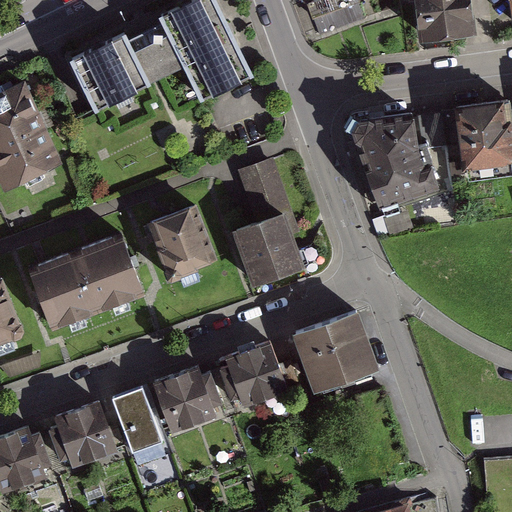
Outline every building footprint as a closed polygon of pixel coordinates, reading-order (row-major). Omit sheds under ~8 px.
[(191,0),(145,24),(148,30),(165,64),(188,109),(252,77),(213,0),(191,0)] [(300,0),(319,42),(368,20),(359,0),(300,0)] [(477,31),(472,0),(415,0),(422,40),(477,31)] [(119,34),(70,58),(99,115),(146,92),(139,77),(165,64),(148,30),(123,43),(119,34)] [(19,79),(0,88),(0,180),(5,190),(62,161),(19,79)] [(511,159),(511,112),(510,100),(453,110),(462,168),(511,159)] [(423,148),(417,112),(368,118),(359,116),(350,120),(345,126),(344,135),(347,139),(351,144),(381,217),(440,195),(423,148)] [(295,219),(273,157),(241,169),(260,220),(282,212),(286,222),(295,219)] [(217,263),(195,206),(150,223),(173,280),(217,263)] [(286,222),(282,212),(260,220),(237,228),(258,286),(303,270),(286,222)] [(144,295),(121,234),(76,251),(100,311),(144,295)] [(52,329),(100,311),(76,251),(30,268),(52,329)] [(0,343),(26,333),(3,275),(0,276),(0,343)] [(350,305),(286,330),(308,386),(372,361),(350,305)] [(267,340),(218,357),(235,408),(284,391),(267,340)] [(204,363),(154,379),(171,430),(221,413),(204,363)] [(140,385),(101,397),(117,448),(156,435),(140,385)] [(410,455),(383,388),(354,400),(381,466),(410,455)] [(87,403),(37,420),(54,471),(104,454),(87,403)] [(20,427),(0,433),(0,489),(37,477),(20,427)] [(511,486),(511,452),(487,454),(489,488),(511,486)] [(440,511),(437,499),(401,509),(401,511),(440,511)] [(401,511),(401,509),(398,502),(372,510),(372,511),(401,511)]
